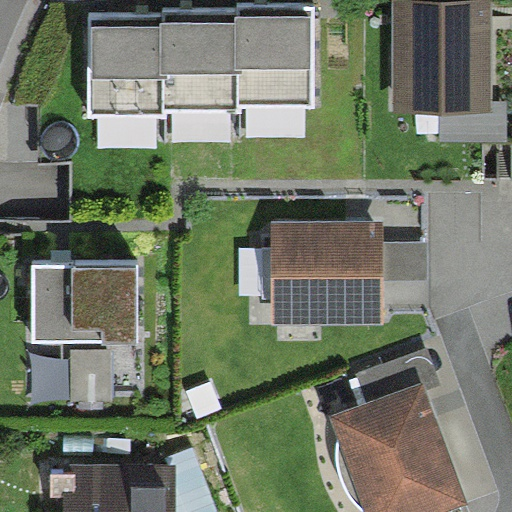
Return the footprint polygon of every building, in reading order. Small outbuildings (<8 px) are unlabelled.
[(163,0),(164,3),(164,100),(238,100),(238,94),(238,0),(163,0)] [(238,0),(238,94),(315,94),(315,0),(238,0)] [(488,0),(398,0),(398,99),(442,100),(442,135),(507,135),(507,94),(488,94),(488,0)] [(164,3),(92,3),(92,106),(164,106),(164,100),(164,3)] [(385,234),(385,213),(274,213),(274,312),(386,312),(386,303),(427,303),(427,234),(385,234)] [(138,251),(33,251),(33,325),(138,325),(138,251)] [(113,344),(74,344),(74,396),(113,396),(113,344)] [(376,511),(398,511),(464,489),(422,373),(337,404),(376,511)] [(174,511),(174,456),(66,457),(66,511),(174,511)]
